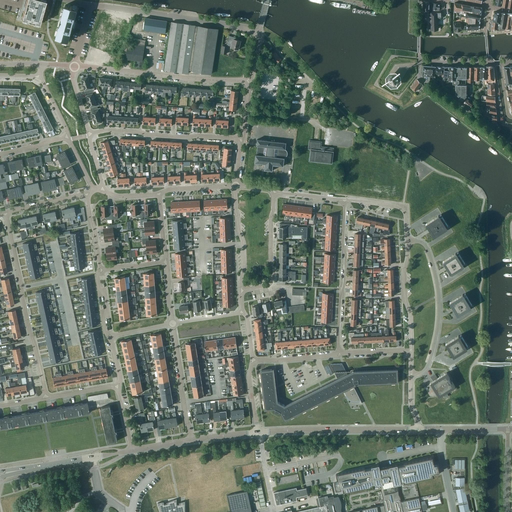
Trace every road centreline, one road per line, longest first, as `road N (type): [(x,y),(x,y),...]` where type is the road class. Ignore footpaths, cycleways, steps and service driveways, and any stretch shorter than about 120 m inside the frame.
road 1 (residential): [(46,398),(5,213)]
road 2 (unclassified): [(249,80),(74,66)]
road 3 (residential): [(259,32),(90,6)]
road 4 (tertiary): [(258,433),(418,429)]
road 5 (residential): [(411,377),(431,358),(438,296),(424,245),(408,241)]
road 6 (residential): [(338,354),(344,200)]
road 7 (residential): [(88,134),(241,139)]
road 8 (residential): [(240,291),(272,278),(273,191)]
